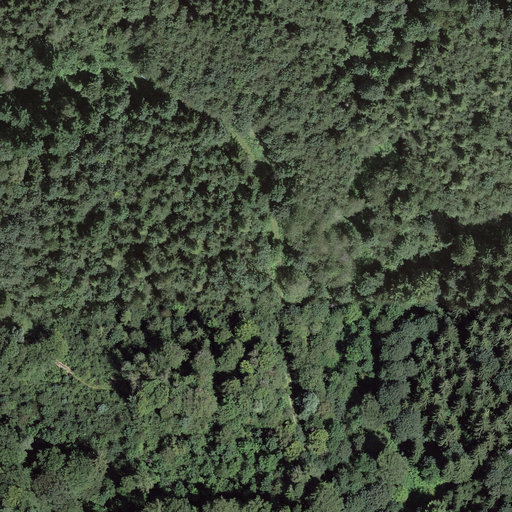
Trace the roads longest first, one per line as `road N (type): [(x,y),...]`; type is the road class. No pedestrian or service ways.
road 1 (track): [(150,90),(221,121),(257,163),(278,233),(281,336)]
road 2 (track): [(281,336),(311,464),(330,501),(350,511)]
